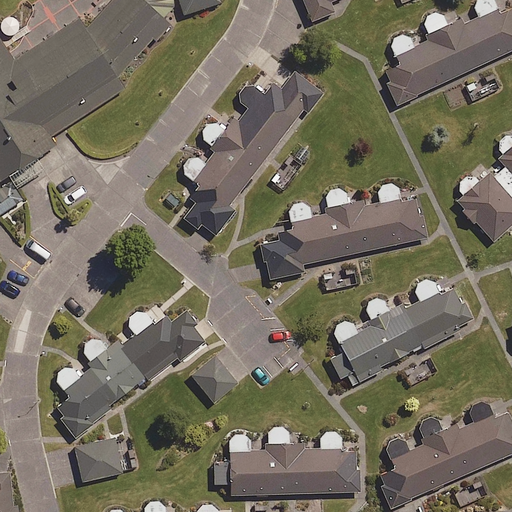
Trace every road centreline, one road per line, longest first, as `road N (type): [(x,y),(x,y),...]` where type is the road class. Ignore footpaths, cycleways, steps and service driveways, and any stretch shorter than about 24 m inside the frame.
road 1 (residential): [(115,202),(219,70),(258,0)]
road 2 (residential): [(17,403),(24,345),(43,297),(115,202)]
road 3 (residential): [(115,202),(195,264),(268,346)]
